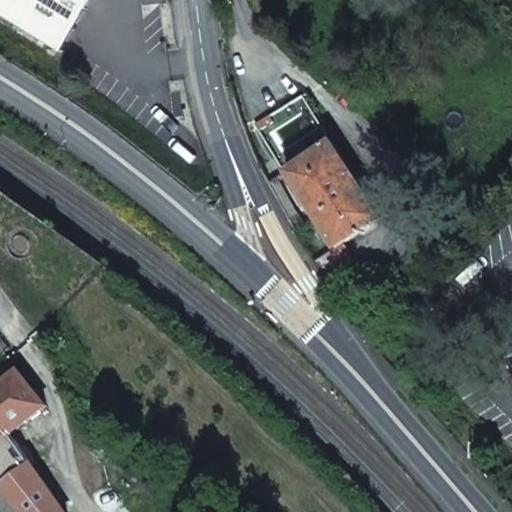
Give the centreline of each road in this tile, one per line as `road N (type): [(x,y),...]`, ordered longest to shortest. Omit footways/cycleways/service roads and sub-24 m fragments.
road 1 (tertiary): [(0,72),(157,186),(269,282)]
road 2 (tertiary): [(269,282),(474,511)]
road 3 (unclassified): [(269,282),(274,255),(226,138),(199,0)]
road 4 (unknown): [(92,511),(71,411),(0,296)]
road 5 (unknown): [(226,138),(130,78),(120,30),(132,0)]
